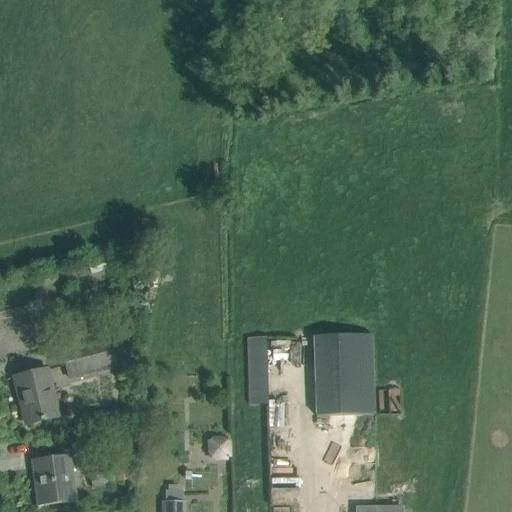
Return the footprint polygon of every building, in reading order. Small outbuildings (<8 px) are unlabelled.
[(104,258),(88,261),(91,274),(107,271),(104,258)] [(58,283),(54,269),(40,274),(44,287),(58,283)] [(316,417),(362,415),(375,415),(373,336),(313,338),(316,417)] [(245,337),(246,403),(265,403),(263,337),(245,337)] [(64,348),(71,378),(116,367),(109,338),(64,348)] [(26,425),(46,420),(60,417),(48,371),(15,379),(26,425)] [(207,459),(227,458),(227,434),(206,435),(207,459)] [(128,472),(126,455),(112,457),(115,478),(124,477),(124,472),(128,472)] [(38,507),(58,505),(76,502),(70,456),(32,461),(38,507)] [(92,490),(112,489),(110,470),(91,472),(92,490)] [(162,504),(161,511),(185,511),(185,505),(182,504),(183,492),(166,491),(165,504),(162,504)]
